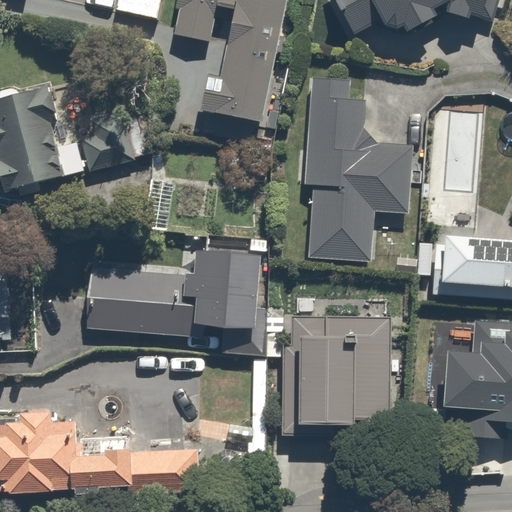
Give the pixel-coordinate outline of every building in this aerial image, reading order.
[(166,0),(123,0),(120,13),(161,23),(166,0)] [(185,0),(178,39),(240,51),(233,86),(217,83),(209,126),(270,139),(298,0),(185,0)] [(333,0),(358,45),(396,25),(414,55),(458,28),(448,12),(498,30),(508,0),(333,0)] [(67,141),(55,86),(0,98),(0,216),(0,217),(156,182),(143,124),(67,141)] [(380,149),(382,90),(319,87),(312,263),(376,265),(377,217),(416,218),(419,151),(380,149)] [(511,301),(511,252),(458,248),(454,297),(511,301)] [(271,268),(209,264),(207,280),(94,272),(90,334),(227,343),(226,358),(264,360),(271,268)] [(0,358),(3,358),(4,332),(22,333),(24,295),(0,294),(0,358)] [(313,355),(309,435),(367,438),(368,423),(395,425),(400,326),(297,322),(296,354),(313,355)] [(476,356),(456,355),(453,421),(511,423),(511,326),(478,325),(476,356)] [(83,428),(56,416),(28,415),(28,431),(0,430),(0,454),(0,462),(0,504),(202,509),(203,455),(133,454),(134,439),(83,438),(83,428)]
